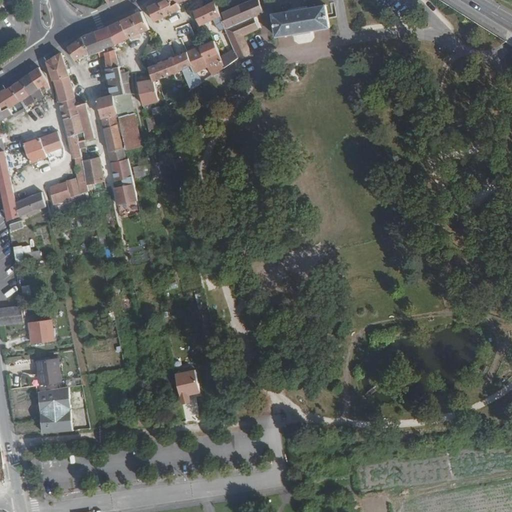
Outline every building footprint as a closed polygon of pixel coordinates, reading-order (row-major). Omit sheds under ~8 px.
[(178,3),(174,5),(170,0),(161,0),(149,7),(155,21),(181,8),(178,3)] [(255,16),(264,12),(258,0),(251,0),(220,14),(226,28),(230,38),(235,48),(239,57),(251,52),(252,53),(245,36),(260,29),(259,28),(260,28),(255,16)] [(226,28),(220,14),(214,1),(194,11),(201,26),(215,19),(221,32),(223,30),(226,28)] [(265,14),(271,12),(267,1),(262,3),(265,14)] [(331,28),(327,6),(273,15),(277,38),(331,28)] [(141,33),(150,29),(142,11),(121,21),(130,38),(135,35),(141,33)] [(121,42),(130,38),(121,21),(111,25),(108,27),(89,34),(83,37),(90,50),(92,55),(98,52),(100,57),(104,55),(107,68),(120,66),(118,57),(115,50),(106,52),(105,49),(114,45),(121,42)] [(88,52),(90,50),(83,37),(69,47),(76,60),(83,55),(85,57),(89,54),(88,52)] [(145,54),(158,48),(155,41),(148,44),(146,50),(145,51),(144,52),(145,54)] [(213,75),(225,67),(220,57),(213,41),(200,46),(209,66),(213,75)] [(200,71),(209,66),(200,46),(188,51),(186,52),(192,65),(196,73),(200,71)] [(225,67),(239,57),(235,48),(220,57),(225,67)] [(70,68),(68,68),(63,52),(48,61),(59,102),(75,97),(69,74),(72,74),(70,68)] [(196,73),(192,65),(186,52),(176,56),(183,70),(191,89),(201,83),(196,73)] [(183,70),(176,56),(149,67),(154,79),(154,81),(183,70)] [(123,84),(121,72),(120,66),(107,68),(112,86),(114,95),(125,93),(123,84)] [(50,87),(49,83),(40,67),(30,74),(42,92),(50,87)] [(123,84),(129,82),(129,71),(121,72),(123,84)] [(201,83),(204,81),(200,71),(196,73),(201,83)] [(45,97),(42,92),(30,74),(22,79),(31,94),(24,98),(25,99),(29,105),(45,97)] [(24,98),(31,94),(22,79),(13,86),(22,101),(25,99),(24,98)] [(143,105),(159,101),(155,82),(154,81),(154,79),(138,83),(143,105)] [(166,84),(160,85),(162,95),(168,94),(166,84)] [(13,114),(25,107),(22,101),(13,86),(7,89),(6,89),(0,92),(0,102),(4,110),(10,107),(13,114)] [(116,115),(119,114),(114,95),(112,95),(98,98),(110,151),(124,148),(116,115)] [(80,113),(78,104),(75,97),(59,102),(64,119),(80,113)] [(85,141),(95,138),(87,102),(78,104),(80,113),(85,131),(78,134),(83,156),(88,183),(105,180),(99,153),(94,154),(95,157),(89,159),(86,147),(87,147),(85,141)] [(154,115),(162,112),(162,109),(161,105),(152,108),(154,115)] [(78,134),(85,131),(80,113),(64,119),(69,136),(74,158),(83,156),(78,134)] [(123,134),(140,131),(135,113),(119,116),(123,134)] [(149,130),(156,128),(153,115),(146,117),(149,130)] [(169,141),(181,138),(178,124),(166,127),(169,141)] [(47,153),(64,146),(58,131),(41,137),(47,153)] [(143,146),(140,131),(123,134),(126,147),(126,150),(143,146)] [(32,164),(48,157),(47,153),(41,137),(24,143),(32,164)] [(126,159),(124,148),(110,151),(112,162),(126,159)] [(174,163),(180,161),(178,150),(171,152),(173,159),(174,163)] [(0,175),(10,173),(5,151),(0,152),(0,175)] [(90,191),(88,183),(83,156),(74,158),(77,173),(81,194),(88,191),(90,191)] [(116,181),(131,177),(126,159),(112,162),(116,181)] [(160,179),(177,175),(174,163),(173,159),(156,162),(160,179)] [(132,167),(134,177),(142,176),(140,166),(132,167)] [(17,202),(16,203),(10,173),(0,175),(0,176),(1,181),(4,197),(8,221),(20,217),(17,202)] [(70,198),(80,194),(76,178),(66,181),(70,198)] [(63,201),(70,198),(66,181),(59,184),(63,201)] [(54,204),(63,201),(59,184),(51,187),(54,204)] [(88,191),(81,194),(80,194),(70,198),(63,201),(54,204),(57,216),(67,212),(78,208),(76,203),(90,199),(88,191)] [(20,217),(47,207),(42,192),(17,202),(20,217)] [(23,220),(7,224),(9,231),(25,227),(23,220)] [(107,245),(104,230),(98,232),(101,246),(107,245)] [(41,259),(40,250),(25,252),(25,250),(15,252),(17,263),(41,259)] [(110,294),(117,293),(115,283),(108,284),(110,294)] [(0,324),(0,325),(24,322),(22,306),(21,305),(0,308),(0,324)] [(32,343),(55,341),(53,319),(30,322),(32,343)] [(62,382),(59,358),(37,361),(40,385),(62,382)] [(66,379),(67,386),(81,384),(79,377),(66,379)] [(72,410),(70,387),(40,392),(41,413),(42,413),(72,410)] [(134,414),(145,412),(143,403),(132,405),(134,414)] [(43,433),(74,431),(72,410),(42,413),(43,433)] [(148,425),(145,412),(134,414),(136,426),(148,425)]
